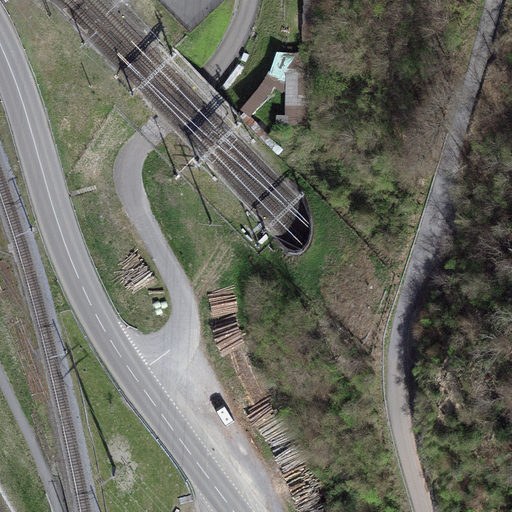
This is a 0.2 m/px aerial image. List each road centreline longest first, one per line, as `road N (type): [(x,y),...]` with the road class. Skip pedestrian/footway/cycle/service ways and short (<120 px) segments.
road 1 (unclassified): [(494,0),(398,343),(398,418),(422,511)]
road 2 (residential): [(251,0),(228,55),(130,165),(133,199),(182,309),(178,337),(143,388)]
road 3 (secondary): [(143,388),(75,272),(0,45)]
road 4 (secondary): [(236,511),(143,388)]
